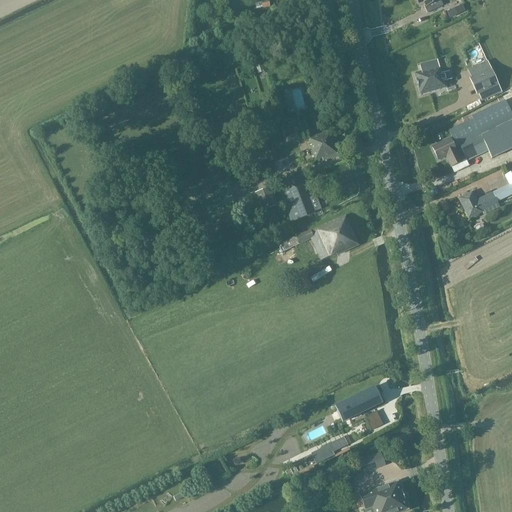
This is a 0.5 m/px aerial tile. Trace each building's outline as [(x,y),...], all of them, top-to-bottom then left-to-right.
[(261,2),(262,9),(270,7),(268,0),(261,2)] [(417,0),(419,3),(424,1),(426,5),(424,6),(427,12),(443,5),(440,0),(417,0)] [(446,17),(459,10),(456,3),(442,10),(446,17)] [(418,98),(446,90),(447,90),(448,91),(449,91),(447,83),(453,82),(450,69),(442,72),(438,58),(437,58),(437,60),(418,65),(417,63),(416,63),(418,71),(411,73),(418,98)] [(485,97),(500,90),(490,69),(471,78),(478,94),(484,92),(486,96),(484,97),(485,97)] [(511,91),(508,84),(500,89),(504,96),(511,91)] [(451,139),(431,148),(437,161),(446,157),(451,168),(462,163),(461,162),(466,160),(466,162),(488,151),(492,159),(511,148),(511,115),(506,103),(505,101),(471,116),(472,119),(449,131),(449,133),(457,150),(456,151),(451,139)] [(323,161),(338,156),(331,131),(309,137),(311,145),(309,146),(314,161),(322,159),(323,161)] [(110,171),(115,183),(125,179),(120,167),(110,171)] [(499,207),(496,202),(511,194),(511,172),(506,176),(507,179),(509,184),(492,193),(477,200),(473,191),(458,198),(468,220),(470,219),(483,213),(484,215),(499,207)] [(317,196),(309,199),(300,175),(276,185),(291,222),(314,213),(314,212),(322,209),(317,196)] [(254,193),(262,212),(277,206),(270,187),(254,193)] [(265,214),(270,225),(278,221),(273,210),(265,214)] [(296,236),(300,245),(311,239),(320,261),(329,256),(329,258),(359,245),(344,215),(310,230),(310,229),(296,236)] [(289,278),(294,291),(295,293),(311,286),(305,271),(289,278)] [(341,403),(349,420),(382,404),(374,387),(341,403)] [(347,425),(343,413),(328,418),(332,430),(347,425)] [(377,413),(366,418),(372,431),(383,425),(377,413)] [(334,451),(336,455),(349,448),(342,436),(319,449),(324,457),(334,451)] [(384,464),(382,458),(381,453),(359,461),(363,471),(384,464)] [(407,509),(403,500),(403,499),(403,498),(403,499),(401,494),(401,493),(397,483),(397,482),(396,482),(379,489),(376,490),(359,496),(364,509),(365,510),(372,507),(373,511),(402,511),(406,511),(407,510),(407,509)] [(172,496),(175,502),(182,498),(178,492),(172,496)]
